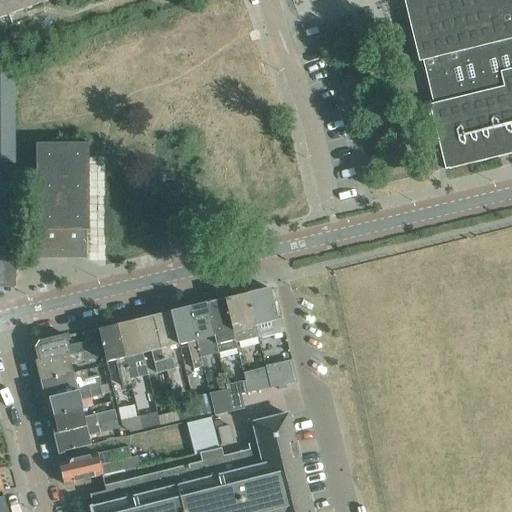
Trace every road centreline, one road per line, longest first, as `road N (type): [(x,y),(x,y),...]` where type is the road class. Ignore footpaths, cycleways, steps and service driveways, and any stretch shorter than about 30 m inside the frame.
road 1 (residential): [(0,318),(272,251),(347,511)]
road 2 (residential): [(330,207),(308,113),(266,0)]
road 3 (residential): [(44,511),(0,334)]
